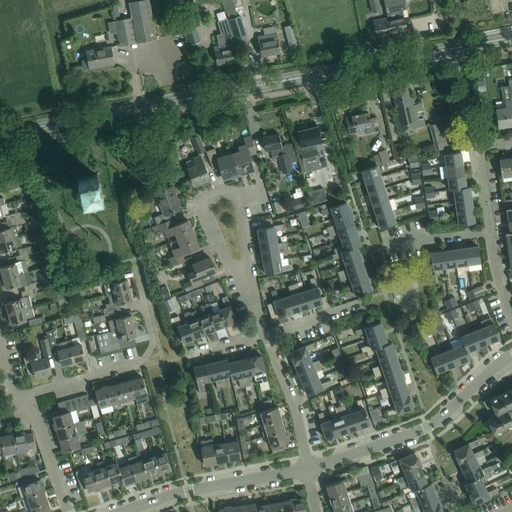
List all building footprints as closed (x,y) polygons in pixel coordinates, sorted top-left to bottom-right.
[(148,0),(142,0),(128,3),(136,42),(156,38),(148,0)] [(186,0),(179,3),(183,13),(195,9),(192,0),(186,0)] [(368,0),(371,13),(380,11),(378,0),(368,0)] [(404,0),(383,0),(387,18),(390,33),(390,32),(406,29),(402,9),(406,8),(404,0)] [(239,16),(228,19),(235,39),(246,35),(239,16)] [(130,18),(115,20),(120,45),(135,42),(130,18)] [(390,33),(387,18),(373,20),(376,37),(377,36),(390,33)] [(218,46),(214,47),(217,64),(235,61),(232,49),(236,48),(227,19),(217,22),(221,33),(223,33),(226,49),(219,51),(218,46)] [(194,23),(184,26),(190,44),(199,41),(194,23)] [(284,31),(257,36),(261,56),(287,52),(284,31)] [(113,64),(110,47),(86,51),(87,58),(83,59),(82,60),(81,62),(82,67),(83,68),(85,69),(89,68),(102,66),(102,65),(105,65),(113,64)] [(393,112),(398,132),(425,126),(423,118),(417,119),(415,112),(421,111),(420,103),(415,104),(415,102),(413,103),(412,97),(409,98),(407,86),(392,90),(397,112),(393,112)] [(316,100),(319,109),(325,107),(322,98),(316,100)] [(504,100),(495,102),(496,109),(498,127),(511,125),(511,107),(511,99),(504,100)] [(349,133),(364,130),(365,134),(379,131),(376,117),(369,119),(368,113),(351,117),(352,121),(346,123),(349,133)] [(435,124),(429,125),(436,152),(448,148),(441,122),(439,115),(433,116),(435,124)] [(305,127),(297,129),(301,147),(304,146),(305,152),(302,153),(300,154),(305,172),(321,168),(316,150),(314,144),(315,144),(321,142),(317,126),(309,128),(305,129),(305,127)] [(262,137),(264,150),(270,149),(271,157),(277,156),(282,173),(290,171),(288,164),(297,161),(292,143),(281,146),(278,134),(262,137)] [(204,150),(198,135),(191,137),(198,153),(204,150)] [(240,154),(233,156),(232,156),(238,174),(253,170),(249,155),(256,153),(250,135),(243,137),(246,145),(238,147),(240,154)] [(378,143),(382,146),(388,138),(384,135),(378,143)] [(238,174),(232,156),(233,156),(231,149),(230,149),(232,154),(217,158),(214,148),(205,151),(212,169),(213,169),(212,167),(219,165),(223,179),(237,175),(237,176),(238,176),(238,174)] [(373,155),(376,165),(389,161),(385,149),(378,152),(379,153),(373,155)] [(444,154),(446,165),(462,163),(460,151),(444,154)] [(209,179),(199,156),(193,158),(196,165),(187,168),(194,185),(209,179)] [(511,176),(511,168),(511,157),(499,159),(501,178),(511,176)] [(464,175),(462,163),(446,165),(448,177),(464,175)] [(363,182),(380,177),(376,165),(361,170),(363,177),(362,178),(363,178),(365,181),(363,182)] [(97,176),(100,172),(98,171),(96,175),(90,176),(90,175),(88,176),(88,177),(85,178),(85,177),(83,177),(83,178),(78,179),(74,176),(73,178),(77,181),(78,186),(77,186),(79,194),(79,193),(81,199),(78,203),(80,204),(82,200),(100,196),(104,198),(105,197),(101,194),(101,189),(101,188),(99,181),(97,176)] [(465,187),(464,175),(448,177),(449,189),(453,189),(465,187)] [(384,188),(380,177),(363,182),(365,182),(366,186),(365,186),(366,186),(368,193),(384,188)] [(172,186),(155,193),(163,214),(173,210),(173,211),(180,208),(180,207),(179,207),(173,194),(175,194),(172,186)] [(469,186),(465,187),(453,189),(455,201),(471,198),(469,186)] [(308,193),(312,204),(326,200),(323,188),(308,193)] [(388,199),(384,188),(368,193),(371,200),(369,201),(371,200),(372,204),(371,205),(388,199)] [(279,199),(282,209),(287,208),(285,198),(279,199)] [(473,211),(471,198),(455,201),(456,213),(473,211)] [(391,210),(388,199),(371,205),(372,205),(373,208),(372,209),(373,209),(376,216),(391,210)] [(332,212),(334,218),(351,213),(349,208),(348,208),(345,202),(320,210),(322,215),(332,212)] [(395,223),(391,210),(376,216),(378,223),(377,223),(377,224),(378,223),(379,227),(378,228),(380,228),(395,223)] [(474,223),(473,211),(456,213),(458,225),(474,223)] [(7,221),(10,220),(18,218),(17,212),(5,215),(7,221)] [(352,217),(351,213),(334,218),(336,224),(326,227),(328,232),(353,224),(351,217),(352,217)] [(22,217),(18,218),(10,220),(12,226),(23,223),(22,217)] [(174,233),(177,240),(194,233),(192,227),(191,228),(187,220),(175,225),(172,219),(156,225),(159,232),(164,230),(166,237),(174,233)] [(257,235),(257,240),(275,237),(274,231),(284,229),(283,224),(257,228),(258,235),(257,235)] [(355,230),(353,224),(328,232),(329,237),(339,234),(341,240),(358,234),(356,229),(355,230)] [(0,230),(0,241),(13,238),(10,227),(8,228),(7,228),(0,230)] [(194,233),(177,240),(169,243),(174,256),(168,259),(171,266),(184,261),(181,254),(198,247),(195,239),(196,238),(194,233)] [(360,239),(358,234),(341,240),(343,246),(334,249),(335,254),(357,247),(360,245),(358,239),(360,239)] [(19,237),(13,239),(13,238),(0,241),(0,253),(13,250),(14,250),(13,250),(15,249),(16,250),(16,247),(21,246),(19,237)] [(277,243),(275,237),(257,240),(258,245),(260,245),(261,251),(287,246),(287,242),(277,243)] [(18,249),(19,255),(27,253),(31,252),(29,246),(18,249)] [(287,246),(261,251),(262,258),(261,258),(261,263),(280,260),(278,253),(292,251),(291,246),(287,246)] [(466,247),(465,247),(468,264),(469,271),(481,269),(478,246),(470,247),(470,246),(469,246),(470,247),(466,248),(466,247)] [(359,253),(357,247),(335,254),(331,255),(333,260),(343,257),(345,263),(362,257),(360,252),(359,253)] [(468,264),(465,247),(465,248),(461,249),(461,247),(461,249),(454,250),(456,266),(468,264)] [(456,266),(454,250),(446,251),(446,249),(446,251),(442,251),(442,250),(444,267),(456,266)] [(444,267),(442,250),(442,251),(438,252),(438,250),(437,250),(437,252),(430,253),(432,269),(444,267)] [(0,268),(2,278),(26,272),(23,260),(29,259),(27,253),(19,255),(15,256),(17,262),(15,262),(15,263),(13,264),(13,263),(13,264),(0,267),(0,268)] [(186,291),(201,285),(198,278),(215,271),(209,257),(192,264),(195,271),(188,274),(191,281),(183,284),(186,291)] [(363,261),(362,257),(345,263),(347,269),(337,272),(339,276),(364,268),(362,262),(363,261)] [(281,266),(280,260),(261,263),(262,267),(264,267),(265,274),(291,269),(291,264),(281,266)] [(366,274),(364,268),(339,276),(340,281),(350,278),(352,284),(369,278),(367,274),(366,274)] [(29,283),(26,272),(2,278),(5,289),(18,285),(18,286),(19,286),(19,285),(21,285),(21,286),(23,285),(25,290),(32,288),(37,287),(35,282),(29,283)] [(112,276),(88,282),(90,288),(103,284),(106,296),(108,295),(114,294),(129,290),(127,280),(114,283),(112,276)] [(312,288),(306,290),(312,308),(316,306),(316,305),(322,303),(314,277),(309,279),(312,288)] [(370,283),(369,278),(352,284),(354,290),(344,293),(346,298),(371,290),(369,283),(370,283)] [(211,289),(218,288),(216,281),(210,282),(211,289)] [(312,308),(306,290),(300,292),(297,282),(292,284),(300,310),(307,308),(307,309),(312,308)] [(300,310),(292,284),(287,285),(290,295),(284,297),(290,315),(295,313),(294,312),(300,310)] [(481,286),(474,289),(477,296),(484,293),(481,286)] [(31,307),(28,296),(34,294),(32,288),(25,290),(21,291),(22,297),(20,298),(20,299),(5,303),(7,314),(31,307)] [(477,296),(474,289),(467,292),(470,299),(477,296)] [(132,301),(129,290),(114,294),(108,295),(110,303),(105,304),(106,308),(103,309),(104,315),(120,311),(119,305),(119,304),(132,301)] [(290,315),(284,297),(278,299),(275,290),(270,291),(274,302),(267,304),(271,318),(278,316),(278,317),(285,315),(285,316),(290,315)] [(225,307),(219,310),(226,326),(231,325),(230,323),(236,321),(226,296),(221,298),(225,307)] [(454,297),(449,299),(452,307),(457,305),(454,297)] [(170,299),(164,301),(169,312),(174,310),(170,299)] [(452,307),(449,299),(444,301),(447,309),(452,307)] [(477,300),(472,302),(475,310),(480,308),(477,300)] [(475,310),(472,302),(467,304),(470,312),(475,310)] [(226,326),(219,310),(213,312),(210,303),(205,305),(215,329),(221,327),(222,328),(226,326)] [(215,329),(205,305),(200,306),(204,316),(198,318),(205,335),(209,333),(209,332),(215,329)] [(34,317),(31,307),(7,314),(10,325),(23,321),(23,322),(24,321),(26,320),(26,322),(26,321),(26,319),(34,317)] [(455,309),(450,311),(453,319),(458,317),(455,309)] [(205,335),(198,318),(192,321),(188,311),(184,313),(188,322),(194,338),(200,335),(200,337),(205,335)] [(453,319),(450,311),(445,313),(448,321),(453,319)] [(106,320),(104,315),(93,317),(94,323),(106,320)] [(108,321),(110,332),(133,326),(131,315),(117,318),(108,321)] [(195,339),(194,338),(188,322),(181,325),(178,316),(173,318),(183,342),(189,340),(190,341),(195,339)] [(41,323),(40,318),(28,321),(30,326),(41,323)] [(366,332),(367,337),(385,332),(383,328),(382,328),(380,322),(355,330),(356,336),(366,332)] [(438,331),(435,323),(430,325),(433,333),(438,331)] [(494,323),(482,328),(489,343),(500,338),(494,323)] [(433,333),(430,325),(425,327),(428,335),(433,333)] [(133,326),(110,332),(107,333),(108,338),(106,339),(109,351),(121,348),(119,343),(121,342),(120,340),(136,337),(133,326)] [(76,329),(79,342),(86,340),(83,327),(76,329)] [(489,343),(482,328),(472,332),(478,347),(489,343)] [(47,337),(52,354),(53,361),(60,360),(61,366),(73,362),(68,347),(67,341),(56,344),(52,329),(45,331),(47,337)] [(386,337),(385,332),(367,337),(369,344),(360,347),(362,352),(365,350),(387,344),(385,338),(386,337)] [(478,347),(472,332),(460,337),(463,344),(467,352),(478,347)] [(102,336),(95,338),(98,348),(105,346),(102,336)] [(44,356),(52,354),(47,337),(40,339),(44,356)] [(290,359),(292,363),(309,356),(306,351),(316,347),(314,342),(289,352),(292,359),(290,359)] [(391,342),(387,344),(365,350),(367,356),(377,353),(379,359),(396,353),(395,348),(393,349),(391,342)] [(80,343),(68,347),(73,362),(84,359),(80,343)] [(470,359),(467,352),(463,344),(452,349),(458,364),(470,359)] [(336,348),(331,350),(334,358),(340,356),(336,348)] [(458,364),(452,349),(441,353),(447,368),(458,364)] [(34,374),(35,377),(43,375),(43,376),(48,375),(48,374),(50,373),(46,358),(41,360),(39,353),(24,358),(24,357),(23,357),(28,374),(28,373),(33,372),(33,374),(34,374)] [(398,357),(396,353),(379,359),(380,364),(371,367),(373,372),(398,363),(396,358),(398,357)] [(447,368),(441,353),(430,358),(436,373),(447,368)] [(254,355),(249,356),(253,374),(260,372),(264,388),(268,387),(261,355),(254,357),(254,355)] [(253,374),(249,356),(244,357),(245,359),(238,360),(245,386),(250,385),(247,375),(253,374)] [(298,373),(322,363),(321,359),(311,363),(309,356),(292,363),(294,368),(295,368),(298,373)] [(230,375),(227,362),(226,358),(221,359),(222,360),(215,362),(221,388),(226,386),(224,377),(230,375)] [(245,386),(238,360),(232,362),(232,360),(227,362),(230,375),(231,379),(238,378),(240,387),(245,386)] [(221,388),(215,362),(209,363),(209,362),(204,363),(208,381),(214,379),(217,389),(221,388)] [(208,381),(204,363),(199,364),(199,366),(193,367),(199,393),(204,392),(202,382),(208,381)] [(324,368),(322,363),(298,373),(300,380),(299,380),(301,384),(317,378),(315,372),(324,368)] [(400,370),(398,363),(373,372),(374,377),(384,374),(386,380),(403,374),(402,370),(400,370)] [(405,379),(403,374),(386,380),(388,386),(378,389),(380,393),(405,385),(403,380),(405,379)] [(141,377),(130,380),(135,397),(146,394),(141,377),(141,376),(140,376),(141,377)] [(320,384),(317,378),(301,384),(303,389),(304,389),(307,395),(331,385),(329,380),(320,384)] [(350,378),(339,382),(341,386),(352,381),(350,378)] [(135,397),(130,380),(129,380),(118,383),(123,401),(135,397)] [(123,401),(118,383),(117,383),(107,386),(112,404),(123,401)] [(112,404),(107,386),(106,385),(106,387),(102,388),(101,386),(101,387),(101,388),(95,390),(100,407),(112,404)] [(408,392),(405,385),(380,393),(382,399),(391,395),(393,402),(411,396),(409,392),(408,392)] [(491,417),(511,405),(511,388),(503,393),(504,395),(497,399),(496,397),(489,400),(488,399),(483,402),(491,417)] [(209,399),(216,398),(215,390),(208,391),(209,399)] [(89,406),(88,400),(86,394),(80,396),(83,408),(89,406)] [(83,408),(80,396),(74,398),(78,409),(83,408)] [(412,401),(411,396),(393,402),(395,408),(386,411),(388,416),(413,408),(411,401),(412,401)] [(78,409),(74,398),(69,399),(72,411),(78,409)] [(359,410),(354,412),(359,429),(363,428),(363,426),(369,424),(361,398),(356,400),(359,410)] [(72,411),(69,399),(63,401),(66,413),(70,412),(72,411)] [(66,413),(63,401),(57,403),(60,414),(66,413)] [(359,429),(354,412),(347,414),(344,404),(339,406),(348,432),(354,429),(354,431),(359,429)] [(339,406),(334,407),(336,411),(329,413),(332,420),(332,419),(338,437),(342,435),(341,434),(348,432),(339,406)] [(259,412),(263,424),(281,418),(277,407),(259,412)] [(511,408),(487,422),(490,426),(494,435),(501,431),(500,429),(507,426),(508,428),(511,425),(511,408)] [(73,423),(70,412),(66,413),(60,414),(52,417),(54,423),(53,423),(54,429),(73,423)] [(332,419),(332,420),(325,422),(322,412),(317,414),(326,439),(332,437),(333,438),(338,437),(332,419)] [(236,419),(238,431),(244,430),(242,418),(236,419)] [(284,430),(281,418),(263,424),(266,435),(284,430)] [(83,420),(73,423),(54,429),(56,429),(59,440),(76,435),(86,432),(83,420)] [(160,427),(144,431),(146,437),(161,433),(160,427)] [(246,442),(244,430),(238,431),(240,443),(246,442)] [(288,441),(284,430),(266,435),(272,454),(285,451),(283,443),(288,441)] [(11,432),(15,452),(16,454),(17,454),(19,455),(21,456),(24,455),(25,454),(26,453),(27,452),(28,451),(27,449),(34,448),(32,433),(24,434),(24,431),(17,433),(17,431),(11,432)] [(146,437),(144,431),(132,435),(134,440),(146,437)] [(15,452),(11,432),(11,434),(0,436),(0,435),(0,436),(3,454),(15,452)] [(80,447),(76,435),(59,440),(62,452),(80,447)] [(217,464),(216,463),(213,445),(212,445),(211,439),(200,441),(204,465),(210,464),(211,465),(217,464)] [(457,462),(458,462),(474,454),(471,448),(479,444),(477,439),(453,451),(456,457),(454,458),(457,462)] [(237,441),(225,443),(228,461),(240,459),(237,441)] [(248,454),(246,442),(240,443),(242,455),(248,454)] [(228,461),(225,443),(213,445),(216,463),(228,461)] [(479,464),(476,459),(484,455),(482,450),(474,454),(458,462),(461,467),(459,468),(462,472),(479,464)] [(164,452),(152,456),(159,475),(164,473),(163,471),(170,469),(164,452)] [(401,464),(403,470),(420,463),(418,458),(417,459),(414,453),(389,463),(391,468),(401,464)] [(159,475),(152,456),(141,460),(147,477),(158,473),(158,475),(159,475)] [(147,477),(141,460),(130,464),(136,481),(147,477)] [(123,479),(118,468),(116,463),(105,466),(111,483),(122,480),(123,479)] [(422,467),(420,463),(403,470),(406,475),(396,479),(398,484),(423,474),(420,468),(422,467)] [(136,481),(130,464),(118,468),(123,479),(122,480),(124,485),(136,481)] [(468,482),(488,472),(492,470),(490,466),(489,465),(481,469),(479,464),(462,472),(464,477),(465,476),(468,482)] [(111,483),(105,466),(94,470),(100,487),(111,483)] [(100,487),(94,470),(83,474),(81,470),(75,472),(81,489),(86,487),(88,491),(94,489),(95,491),(100,489),(100,487)] [(367,486),(372,484),(368,472),(357,475),(361,487),(367,485),(367,486)] [(491,477),(488,472),(468,482),(464,483),(467,490),(466,490),(468,495),(485,487),(482,481),(491,477)] [(425,480),(423,474),(398,484),(400,489),(410,485),(412,491),(416,490),(416,489),(428,484),(427,480),(425,480)] [(39,479),(36,480),(22,485),(26,497),(45,490),(43,485),(41,486),(39,479)] [(325,486),(329,498),(347,492),(343,480),(325,486)] [(432,482),(428,484),(416,489),(416,490),(418,495),(408,499),(410,504),(435,494),(432,488),(434,487),(432,482)] [(372,484),(367,486),(370,497),(375,495),(372,484)] [(487,492),(485,487),(468,495),(470,499),(471,498),(474,504),(498,493),(496,488),(487,492)] [(45,490),(26,497),(21,498),(25,510),(30,508),(47,502),(43,491),(45,491),(45,490)] [(350,503),(347,492),(329,498),(332,509),(350,503)] [(437,500),(435,494),(410,504),(412,508),(422,505),(424,510),(441,504),(439,499),(437,500)] [(379,507),(375,495),(370,497),(373,508),(379,507)] [(295,498),(290,499),(292,511),(304,511),(302,498),(295,499),(295,498)] [(292,511),(290,499),(289,499),(290,500),(278,502),(280,511),(292,511)] [(50,511),(47,502),(30,508),(31,511),(50,511)] [(280,511),(278,502),(267,505),(267,511),(280,511)] [(255,511),(255,507),(254,503),(242,505),(243,511),(255,511)] [(352,511),(350,503),(332,509),(333,511),(352,511)]
